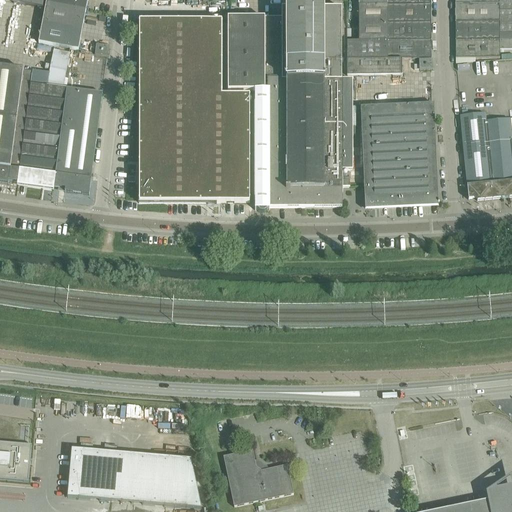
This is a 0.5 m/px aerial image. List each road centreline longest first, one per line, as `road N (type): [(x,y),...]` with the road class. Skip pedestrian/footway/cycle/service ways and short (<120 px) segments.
road 1 (secondary): [(0,372),(288,394),(511,382)]
road 2 (unclassified): [(99,220),(280,231),(456,226)]
road 3 (unclassified): [(456,226),(444,0)]
road 4 (unclassified): [(99,220),(125,0)]
